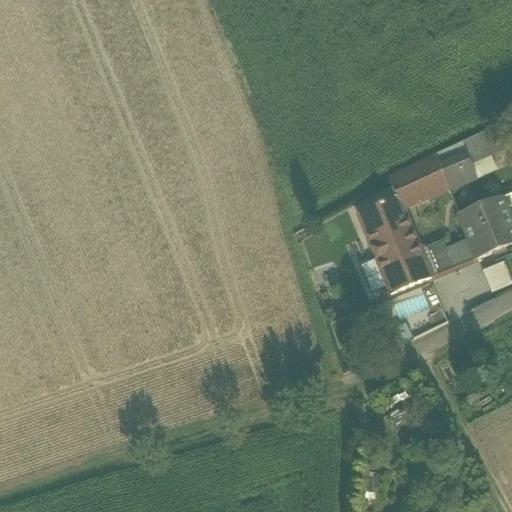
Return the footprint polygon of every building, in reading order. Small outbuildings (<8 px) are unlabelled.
[(462,146),(436,158),(440,166),(467,156),(471,167),(490,158),(504,152),(494,132),(462,146)] [(477,181),(471,167),(467,156),(440,166),(439,167),(449,193),(477,181)] [(399,201),(404,212),(435,199),(434,199),(447,193),(448,194),(449,193),(439,167),(435,158),(389,182),(397,202),(399,201)] [(471,167),(477,181),(497,172),(490,158),(471,167)] [(511,196),(502,201),(511,225),(511,224),(511,196)] [(511,227),(511,225),(502,201),(501,199),(458,217),(459,218),(469,242),(477,262),(492,256),(511,247),(511,227)] [(387,289),(390,297),(432,280),(421,253),(404,212),(399,201),(397,202),(357,218),(375,262),(387,289)] [(455,271),(477,262),(469,242),(446,251),(455,271)] [(421,253),(432,280),(455,271),(446,251),(443,244),(421,253)] [(511,256),(511,247),(492,256),(495,264),(511,256)] [(371,295),(387,289),(375,262),(360,269),(371,295)] [(511,281),(505,263),(482,273),(491,296),(511,287),(511,281)] [(385,335),(393,351),(413,342),(405,326),(385,335)]
